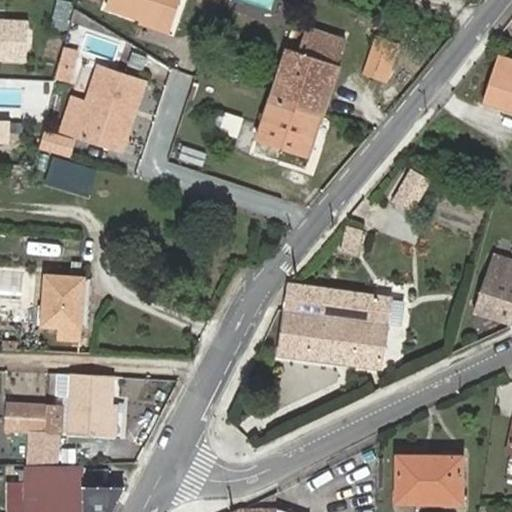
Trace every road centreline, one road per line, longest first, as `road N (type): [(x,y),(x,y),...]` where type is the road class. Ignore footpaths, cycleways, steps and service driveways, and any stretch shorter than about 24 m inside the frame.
road 1 (residential): [(151,500),(247,335),(370,161),(502,0)]
road 2 (residential): [(151,500),(202,478),(245,483),(511,356)]
